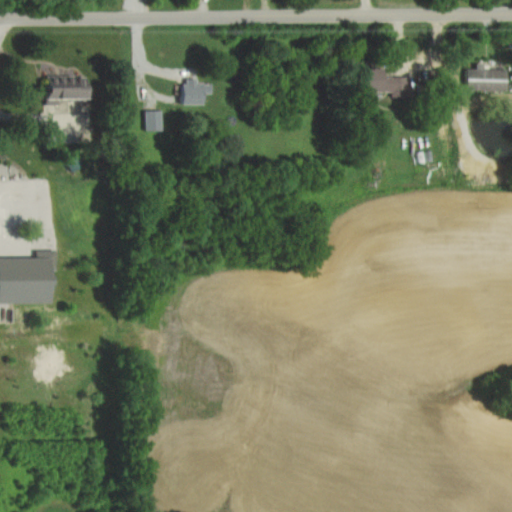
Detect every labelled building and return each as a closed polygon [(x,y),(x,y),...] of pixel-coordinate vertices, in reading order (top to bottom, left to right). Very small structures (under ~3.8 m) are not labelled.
[(485,70),(485,63),(477,63),(477,69),(467,69),(467,90),(508,89),(507,69),(485,70)] [(386,76),(386,68),(368,68),(368,94),(409,93),(409,76),(386,76)] [(87,98),(87,77),(48,78),(48,99),(87,98)] [(184,104),(205,105),(205,95),(213,95),(213,83),(199,83),(199,79),(184,78),(184,104)] [(147,131),(164,130),(163,110),(146,111),(147,131)] [(0,303),(51,303),(51,270),(57,270),(57,256),(0,256),(0,261),(0,280),(0,303)]
